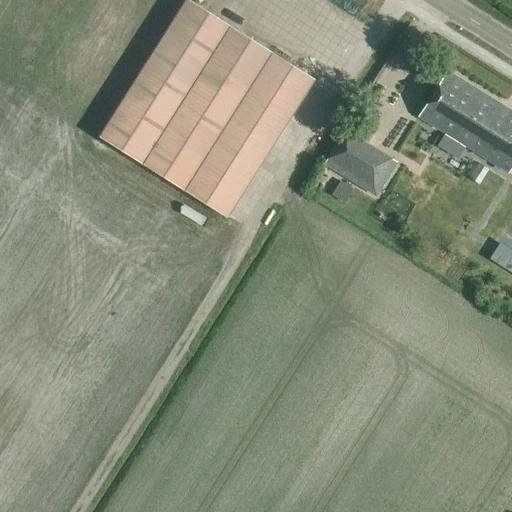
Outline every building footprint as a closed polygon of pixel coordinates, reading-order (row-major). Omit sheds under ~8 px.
[(227,219),(314,80),(186,0),(99,139),(227,219)] [(507,173),(511,164),(511,112),(447,72),(419,117),(507,173)] [(346,168),(362,142),(345,131),(329,158),(346,168)] [(307,177),(321,159),(304,144),(289,163),(307,177)] [(379,162),(380,189),(375,189),(375,196),(399,196),(398,162),(379,162)]
